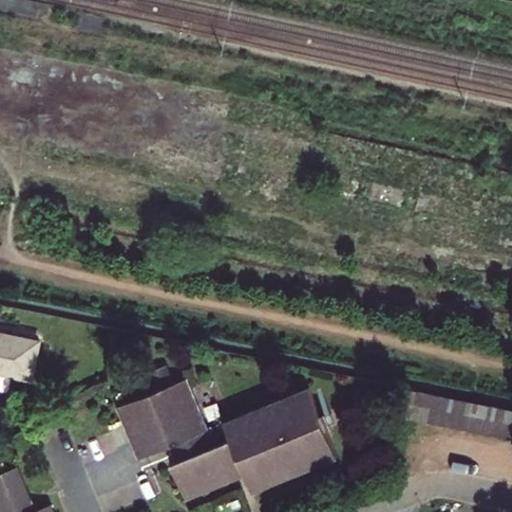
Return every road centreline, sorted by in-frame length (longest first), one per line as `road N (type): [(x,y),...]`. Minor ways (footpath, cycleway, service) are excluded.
road 1 (track): [(511,371),(0,259)]
road 2 (residential): [(364,511),(445,484),(511,497)]
